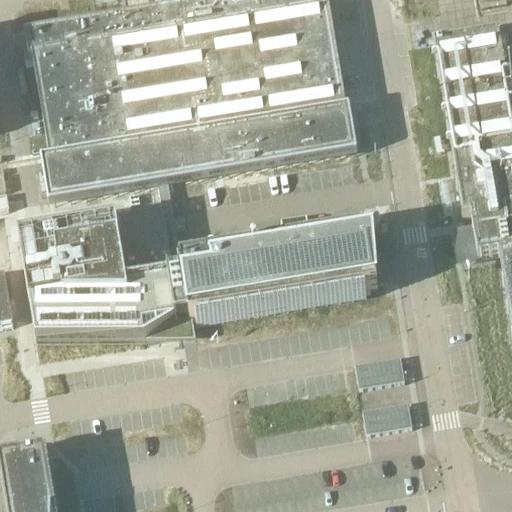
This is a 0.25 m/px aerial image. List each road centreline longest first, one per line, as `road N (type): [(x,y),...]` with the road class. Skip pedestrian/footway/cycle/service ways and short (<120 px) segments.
road 1 (unknown): [(408,199),(189,229)]
road 2 (unknown): [(0,38),(25,223)]
